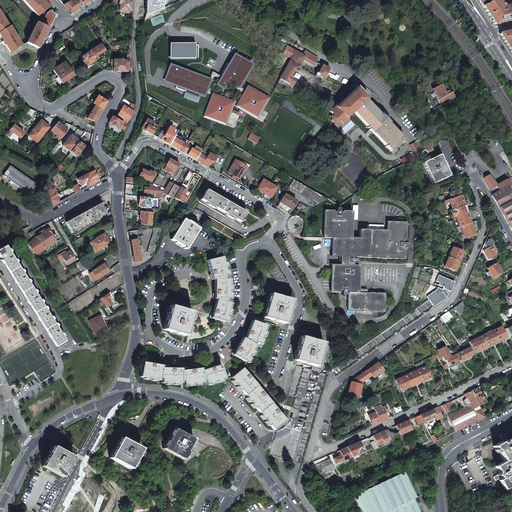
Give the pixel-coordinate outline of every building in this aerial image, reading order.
[(22,0),(37,17),(47,7),(41,1),(42,0),(41,0),(22,0)] [(70,1),(64,5),(71,13),(81,7),(79,4),(78,1),(76,0),(75,0),(71,3),(70,1)] [(118,0),(118,5),(120,5),(119,11),(128,12),(128,11),(132,11),(133,0),(132,0),(118,0)] [(145,0),(146,15),(163,8),(163,0),(145,0)] [(492,0),(481,6),(488,16),(493,25),(509,21),(511,20),(511,4),(507,6),(508,7),(504,8),(503,7),(498,0),(492,0)] [(511,0),(503,7),(504,8),(508,7),(507,6),(511,4),(511,0)] [(47,14),(41,26),(48,29),(49,30),(56,15),(51,10),(47,14)] [(0,37),(2,41),(1,42),(4,45),(5,45),(9,52),(20,46),(9,27),(8,28),(0,15),(0,37)] [(36,23),(26,43),(38,48),(42,40),(43,41),(45,37),(44,37),(48,29),(41,26),(36,23)] [(74,26),(66,31),(71,38),(78,33),(74,26)] [(499,34),(507,47),(511,54),(511,30),(500,33),(499,34)] [(65,32),(60,35),(65,42),(68,40),(69,38),(65,32)] [(195,43),(169,43),(170,59),(198,58),(198,45),(195,45),(195,43)] [(100,44),(90,51),(94,57),(97,55),(104,51),(100,44)] [(313,65),(316,59),(316,58),(316,57),(305,51),(302,56),(287,47),(283,54),(291,59),(280,79),(293,86),(298,76),(295,75),(303,60),(313,65)] [(90,51),(82,57),(84,60),(83,61),(86,67),(96,60),(94,57),(90,51)] [(219,84),(218,85),(224,89),(226,86),(220,82),(222,78),(228,81),(238,87),(251,65),(234,56),(230,64),(222,78),(220,76),(212,72),(210,78),(219,84)] [(119,61),(110,60),(110,63),(111,63),(111,66),(113,66),(113,71),(119,71),(126,72),(126,73),(131,74),(130,63),(127,62),(128,61),(122,61),(122,60),(119,60),(119,61)] [(220,76),(222,78),(230,64),(228,62),(220,76)] [(65,63),(53,71),(57,77),(55,79),(60,86),(62,84),(61,83),(74,75),(65,63)] [(353,93),(356,90),(348,86),(350,83),(352,80),(343,76),(343,75),(329,68),(328,69),(319,64),(317,68),(320,70),(318,73),(317,73),(315,74),(315,75),(315,76),(316,76),(317,77),(318,77),(319,76),(339,86),(339,88),(341,89),(342,88),(343,87),(353,93)] [(198,77),(170,67),(165,81),(176,85),(175,89),(185,92),(186,89),(204,95),(207,85),(196,81),(198,77)] [(196,81),(207,85),(209,81),(198,77),(196,81)] [(449,100),(454,97),(451,92),(449,93),(448,91),(445,93),(440,84),(432,89),(440,103),(448,98),(449,100)] [(234,104),(213,96),(206,116),(225,123),(229,112),(244,118),(245,115),(244,115),(246,111),(257,117),(267,99),(248,89),(237,108),(240,110),(238,113),(232,110),(234,104)] [(393,148),(404,139),(388,124),(389,123),(380,114),(366,100),(366,99),(357,89),(356,90),(353,93),(337,107),(336,106),(330,111),(333,115),(331,117),(331,120),(333,123),(335,123),(334,125),(339,131),(340,129),(349,121),(347,118),(353,112),(370,129),(369,129),(370,130),(366,133),(369,136),(372,133),(373,134),(374,133),(393,154),(396,151),(393,148)] [(185,92),(184,98),(197,103),(199,97),(185,92)] [(435,106),(438,104),(435,101),(432,94),(429,95),(432,103),(435,106)] [(98,96),(93,104),(95,105),(102,109),(104,106),(107,102),(98,96)] [(94,107),(87,119),(95,122),(99,115),(102,109),(95,105),(94,107)] [(119,112),(115,118),(122,123),(125,125),(132,113),(127,110),(127,108),(123,106),(119,112)] [(380,114),(389,123),(393,119),(384,110),(380,114)] [(112,116),(108,123),(119,129),(120,127),(122,123),(115,118),(112,116)] [(145,131),(152,135),(157,127),(154,125),(154,124),(146,119),(141,129),(145,131)] [(37,142),(49,127),(45,124),(40,120),(28,136),(37,142)] [(61,139),(68,130),(63,127),(60,124),(58,122),(51,130),(61,139)] [(114,131),(121,135),(125,130),(120,127),(119,129),(108,123),(106,126),(114,131)] [(20,139),(24,134),(19,129),(13,125),(5,135),(9,138),(12,134),(14,136),(15,135),(20,139)] [(161,140),(170,145),(174,138),(175,135),(178,130),(174,129),(169,127),(166,133),(164,133),(161,140)] [(250,134),(247,139),(256,144),(259,139),(250,134)] [(70,152),(78,141),(75,138),(71,135),(62,146),(70,152)] [(170,145),(178,150),(182,143),(179,141),(181,138),(175,135),(174,138),(170,145)] [(416,159),(431,152),(429,148),(425,150),(419,139),(414,142),(414,143),(409,145),(416,159)] [(73,160),(84,146),(81,144),(78,141),(70,152),(67,155),(73,160)] [(178,150),(182,152),(186,145),(182,143),(178,150)] [(55,153),(60,147),(57,144),(52,150),(55,153)] [(182,152),(187,155),(191,148),(188,147),(189,146),(187,144),(186,145),(182,152)] [(187,155),(195,160),(199,153),(193,150),(191,148),(187,155)] [(199,153),(195,160),(208,167),(211,162),(213,163),(216,158),(212,156),(213,155),(209,153),(208,155),(201,150),(199,153)] [(80,164),(89,154),(84,151),(76,161),(80,164)] [(400,159),(402,165),(414,159),(412,154),(400,159)] [(422,163),(432,184),(449,176),(438,155),(422,163)] [(179,164),(169,159),(168,158),(162,169),(168,173),(169,171),(173,174),(179,164)] [(237,168),(233,175),(239,179),(241,175),(246,166),(240,163),(235,160),(232,165),(237,168)] [(61,173),(65,168),(60,164),(57,169),(61,173)] [(30,194),(37,185),(9,166),(3,175),(30,194)] [(139,176),(151,182),(155,174),(149,171),(148,173),(142,170),(139,176)] [(93,184),(99,180),(94,171),(87,174),(93,184)] [(184,180),(188,182),(193,174),(189,172),(184,180)] [(93,184),(87,174),(77,180),(80,185),(84,183),(86,183),(86,184),(88,187),(93,184)] [(511,177),(496,186),(499,192),(492,196),(511,232),(511,231),(511,177)] [(195,187),(198,180),(193,178),(190,184),(195,187)] [(257,189),(271,197),(276,188),(263,180),(257,189)] [(289,186),(318,203),(327,199),(293,180),(289,186)] [(169,182),(164,189),(163,192),(162,193),(173,199),(174,198),(177,193),(179,188),(169,182)] [(72,187),(74,191),(75,193),(80,191),(77,184),(72,187)] [(125,195),(133,196),(134,185),(125,184),(125,185),(125,195)] [(179,188),(177,193),(180,194),(180,195),(182,191),(183,192),(186,187),(182,184),(179,188)] [(156,197),(159,198),(162,193),(163,192),(152,185),(150,185),(149,188),(144,187),(144,193),(156,194),(156,197)] [(59,202),(53,190),(50,189),(49,186),(46,191),(46,193),(53,206),(59,202)] [(201,199),(240,222),(246,213),(206,190),(201,199)] [(449,193),(451,199),(460,196),(458,190),(449,193)] [(174,198),(182,203),(185,204),(188,199),(182,196),(180,195),(180,194),(177,193),(174,198)] [(280,203),(291,209),(296,201),(284,194),(280,203)] [(131,204),(135,204),(136,196),(133,196),(125,195),(124,199),(124,203),(131,204)] [(451,214),(465,209),(464,205),(463,206),(460,196),(451,199),(444,201),(445,204),(449,203),(452,210),(450,211),(451,214)] [(140,208),(146,208),(147,208),(149,207),(150,207),(150,206),(150,205),(150,204),(149,202),(148,202),(147,202),(147,197),(139,197),(138,204),(140,204),(140,208)] [(74,217),(66,222),(72,233),(106,214),(100,203),(92,208),(74,217)] [(295,211),(299,213),(308,208),(299,203),(295,211)] [(340,208),(339,207),(338,207),(337,208),(336,209),(336,212),(333,212),(334,210),(324,210),(323,238),(332,238),(332,247),(332,256),(341,256),(340,265),(331,264),(330,292),(339,292),(339,291),(342,291),(342,294),(342,295),(343,296),(344,296),(345,295),(346,294),(346,291),(348,291),(347,311),(384,312),(385,293),(366,293),(367,289),(358,289),(359,265),(353,265),(353,263),(356,263),(357,263),(357,262),(357,261),(357,260),(357,259),(355,259),(353,259),(353,257),(404,259),(404,249),(403,249),(403,247),(406,247),(407,247),(408,245),(408,244),(407,243),(406,243),(403,243),(403,240),(405,240),(405,222),(387,221),(387,230),(359,229),(359,238),(351,238),(352,211),(343,211),(342,212),(340,212),(340,209),(340,208)] [(191,216),(237,241),(245,237),(195,209),(191,216)] [(460,226),(470,223),(466,214),(466,213),(467,212),(465,209),(451,214),(452,218),(455,217),(459,227),(460,226)] [(141,224),(151,225),(152,213),(140,211),(139,219),(141,219),(141,224)] [(466,214),(470,223),(471,222),(474,221),(473,220),(478,218),(475,211),(466,214)] [(170,240),(186,249),(199,229),(183,219),(170,240)] [(468,237),(474,235),(470,223),(460,226),(464,238),(468,236),(468,237)] [(44,225),(33,230),(29,233),(33,239),(36,237),(48,229),(44,225)] [(27,234),(24,228),(19,231),(19,233),(22,237),(27,234)] [(147,252),(153,254),(161,228),(153,228),(153,233),(147,252)] [(48,229),(36,237),(44,249),(54,242),(50,236),(51,235),(48,229)] [(131,241),(137,240),(135,231),(129,232),(131,241)] [(104,234),(90,242),(96,252),(110,243),(104,234)] [(33,242),(39,253),(44,249),(36,237),(33,239),(34,241),(33,242)] [(487,259),(495,255),(490,246),(492,246),(492,245),(489,239),(486,238),(480,251),(483,251),(487,259)] [(134,262),(140,261),(138,246),(139,246),(139,244),(140,244),(139,239),(137,240),(131,241),(132,251),(134,262)] [(39,253),(33,242),(27,246),(34,256),(39,253)] [(0,248),(0,257),(56,346),(65,341),(5,246),(1,249),(0,248)] [(66,246),(56,252),(58,255),(64,252),(68,250),(66,246)] [(448,257),(459,262),(460,258),(463,252),(459,251),(460,249),(457,248),(457,249),(452,248),(448,257)] [(64,252),(58,255),(61,261),(64,260),(67,265),(75,260),(69,251),(65,253),(64,252)] [(265,261),(282,287),(288,284),(271,257),(265,261)] [(444,267),(454,271),(459,262),(448,257),(444,267)] [(214,279),(225,280),(224,276),(226,276),(222,258),(207,260),(212,279),(214,279)] [(81,260),(76,263),(82,272),(87,269),(81,260)] [(119,263),(112,268),(115,274),(120,270),(119,263)] [(492,277),(500,273),(495,263),(486,268),(488,271),(486,273),(488,276),(490,275),(492,277)] [(104,264),(92,271),(92,272),(97,279),(109,272),(104,264)] [(49,265),(43,269),(56,289),(62,285),(49,265)] [(454,282),(438,275),(435,281),(439,283),(438,285),(443,287),(441,289),(437,287),(436,290),(426,297),(429,301),(433,306),(446,298),(445,297),(446,296),(447,294),(447,293),(445,291),(446,290),(450,292),(454,282)] [(216,299),(226,302),(227,299),(228,299),(229,280),(225,280),(214,279),(214,299),(216,299)] [(108,294),(98,301),(102,306),(105,304),(107,307),(112,304),(110,302),(109,299),(110,298),(108,294)] [(263,317),(285,323),(292,300),(270,294),(263,317)] [(211,318),(225,322),(230,304),(226,302),(216,299),(211,318)] [(331,370),(335,376),(433,306),(429,301),(331,370)] [(463,311),(466,308),(461,302),(457,305),(463,311)] [(453,308),(458,314),(463,311),(457,305),(453,308)] [(163,329),(185,336),(192,312),(170,306),(163,329)] [(444,323),(452,317),(447,312),(440,317),(444,323)] [(89,321),(95,335),(106,329),(100,316),(89,321)] [(245,339),(254,345),(254,342),(258,344),(265,326),(252,321),(248,330),(245,339)] [(499,341),(510,336),(507,329),(507,328),(502,330),(501,326),(494,330),(499,341)] [(488,347),(499,341),(494,330),(482,335),(488,347)] [(474,353),(488,347),(482,335),(469,342),(474,353)] [(294,360),(316,366),(323,343),(301,336),(294,360)] [(233,355),(245,362),(255,345),(254,345),(245,339),(243,338),(238,346),(233,355)] [(448,366),(458,361),(454,355),(450,347),(446,350),(445,348),(440,350),(440,349),(437,351),(440,358),(442,357),(444,360),(445,359),(448,366)] [(460,360),(472,354),(469,348),(457,353),(460,360)] [(140,377),(159,380),(159,378),(161,368),(161,366),(152,364),(143,362),(140,377)] [(373,378),(383,370),(378,362),(367,370),(371,376),(373,378)] [(205,385),(224,379),(220,365),(210,368),(201,371),(202,381),(204,381),(205,385)] [(292,461),(301,464),(304,454),(322,390),(326,374),(296,365),(281,416),(285,420),(278,425),(270,454),(278,457),(292,461)] [(422,381),(431,377),(429,371),(426,372),(424,367),(417,370),(422,381)] [(161,383),(180,383),(180,381),(181,371),(181,369),(171,368),(161,368),(159,378),(161,378),(161,383)] [(183,385),(203,383),(202,381),(201,371),(200,368),(191,370),(181,371),(180,381),(183,381),(183,385)] [(245,395),(256,386),(242,368),(231,378),(245,395)] [(358,384),(371,376),(367,370),(350,382),(358,384)] [(409,387),(422,381),(417,370),(404,375),(409,387)] [(400,391),(409,387),(404,375),(395,380),(400,391)] [(346,395),(357,398),(361,385),(358,384),(350,382),(346,395)] [(259,412),(271,403),(256,386),(245,395),(259,412)] [(483,398),(485,402),(488,400),(481,386),(477,388),(480,395),(483,394),(484,398),(483,398)] [(471,391),(478,405),(485,402),(483,398),(484,398),(483,394),(480,395),(477,388),(471,391)] [(465,394),(471,407),(470,408),(471,409),(478,405),(471,391),(465,394)] [(424,402),(430,400),(429,397),(427,392),(421,395),(424,402)] [(412,407),(417,405),(414,397),(409,400),(412,407)] [(379,422),(387,419),(384,413),(382,407),(381,408),(380,407),(378,401),(372,404),(375,412),(379,422)] [(278,425),(285,420),(281,416),(271,403),(259,412),(273,430),(278,425)] [(392,416),(402,412),(399,405),(389,410),(392,416)] [(467,406),(447,417),(455,432),(469,424),(484,417),(482,414),(479,408),(478,405),(471,409),(470,408),(467,406)] [(420,415),(423,422),(435,417),(431,410),(420,415)] [(372,425),(379,422),(375,412),(368,415),(372,425)] [(414,417),(418,425),(423,423),(423,422),(420,415),(414,417)] [(395,426),(399,435),(410,430),(408,424),(406,424),(405,421),(395,426)] [(174,428),(163,449),(183,460),(194,439),(182,433),(183,431),(181,430),(179,430),(178,431),(174,428)] [(371,436),(376,445),(387,440),(385,434),(386,434),(384,430),(371,436)] [(120,438),(109,458),(129,469),(140,448),(130,443),(132,438),(126,434),(123,439),(120,438)] [(499,480),(505,490),(511,485),(511,465),(510,463),(511,462),(509,458),(511,456),(511,437),(508,440),(507,440),(506,440),(505,440),(505,441),(504,442),(505,443),(502,444),(500,442),(493,446),(502,462),(495,466),(498,472),(498,473),(497,474),(498,475),(498,476),(499,476),(500,476),(501,479),(499,480)] [(376,445),(378,449),(389,443),(387,440),(376,445)] [(351,456),(363,451),(358,442),(347,447),(351,456)] [(53,446),(42,466),(49,470),(62,477),(73,457),(53,446)] [(333,459),(335,463),(351,456),(347,447),(339,451),(340,454),(338,454),(339,456),(333,459)] [(466,464),(463,458),(457,460),(460,466),(466,464)] [(315,465),(319,474),(333,468),(329,459),(315,465)] [(480,492),(466,464),(460,466),(474,495),(480,492)] [(351,497),(358,511),(418,511),(416,506),(413,499),(414,498),(402,472),(351,497)]
